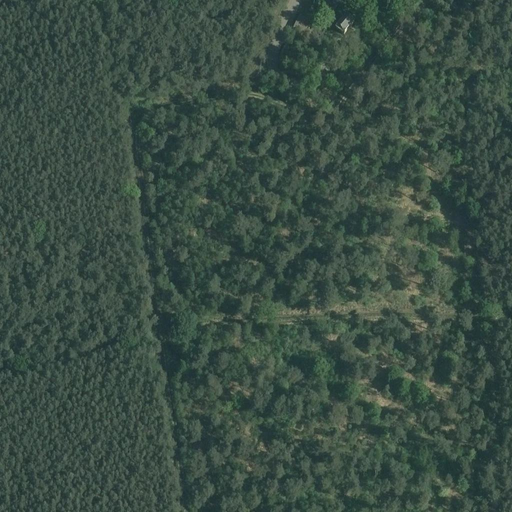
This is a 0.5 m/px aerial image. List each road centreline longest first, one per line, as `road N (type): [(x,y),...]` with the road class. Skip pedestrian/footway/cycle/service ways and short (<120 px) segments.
road 1 (track): [(187,511),(138,123),(250,96),(328,124),(377,55),(434,0)]
road 2 (track): [(445,0),(472,236),(489,314),(502,511)]
road 3 (track): [(125,109),(176,511)]
road 4 (track): [(165,348),(239,326),(375,319),(511,327)]
